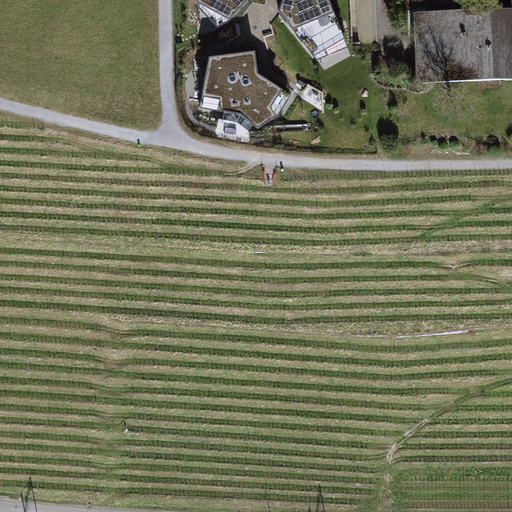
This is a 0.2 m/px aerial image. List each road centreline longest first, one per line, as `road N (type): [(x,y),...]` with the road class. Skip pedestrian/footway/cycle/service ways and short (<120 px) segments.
road 1 (track): [(168,143),(275,161),(511,166)]
road 2 (track): [(0,105),(168,143)]
road 3 (track): [(164,0),(168,143)]
